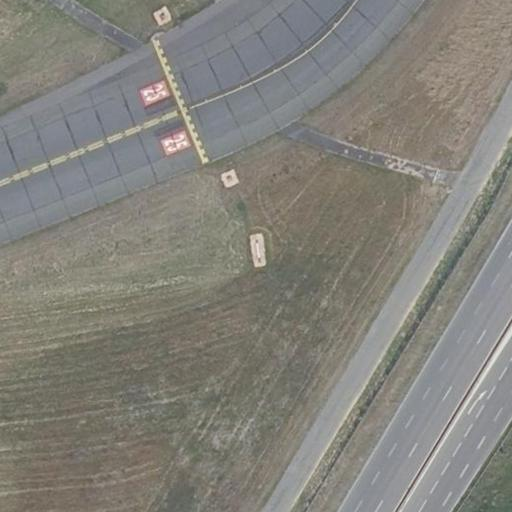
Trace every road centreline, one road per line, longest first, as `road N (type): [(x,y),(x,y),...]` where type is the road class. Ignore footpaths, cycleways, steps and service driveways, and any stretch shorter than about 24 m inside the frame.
road 1 (primary): [(511,271),(368,511)]
road 2 (primary): [(421,511),(511,366)]
